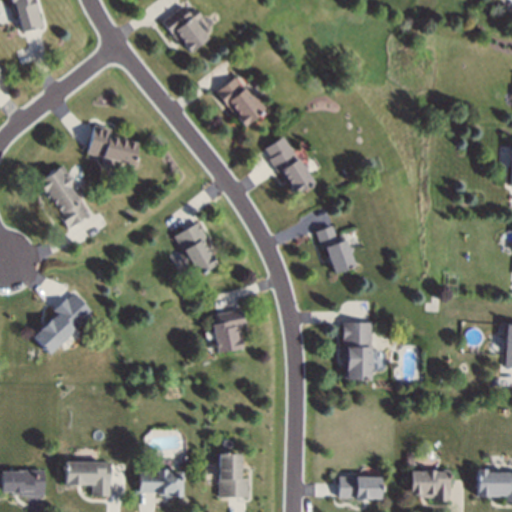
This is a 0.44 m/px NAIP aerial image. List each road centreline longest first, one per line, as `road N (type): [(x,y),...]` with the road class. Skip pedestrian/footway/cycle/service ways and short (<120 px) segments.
road 1 (residential): [(88,0),(243,207),(271,262),(293,364),(291,511)]
road 2 (residential): [(117,48),(1,140),(2,263)]
